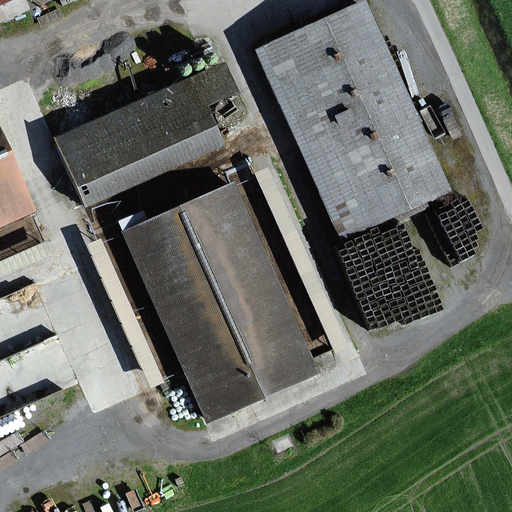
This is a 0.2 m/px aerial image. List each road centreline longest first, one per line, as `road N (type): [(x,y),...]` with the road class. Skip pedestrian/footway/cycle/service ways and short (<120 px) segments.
road 1 (track): [(380,362),(228,444),(184,450),(156,441),(129,406),(94,328),(0,63)]
road 2 (track): [(218,0),(380,362),(511,288)]
road 3 (unclassified): [(423,0),(511,202)]
road 4 (track): [(0,47),(131,8)]
